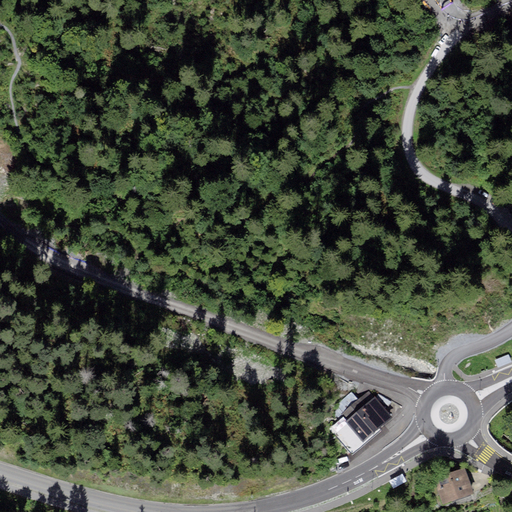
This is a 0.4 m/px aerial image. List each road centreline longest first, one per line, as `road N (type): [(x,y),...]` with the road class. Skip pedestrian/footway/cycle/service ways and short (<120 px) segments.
road 1 (track): [(423,412),(349,372),(68,269),(0,217)]
road 2 (unclassified): [(511,235),(492,209),(420,173),(407,136),(435,59),(462,27),(511,2)]
road 3 (tertiary): [(422,433),(342,482),(238,511)]
road 4 (tertiary): [(160,511),(0,470)]
